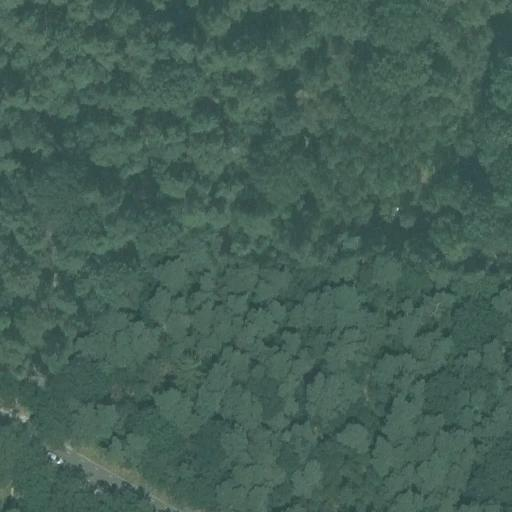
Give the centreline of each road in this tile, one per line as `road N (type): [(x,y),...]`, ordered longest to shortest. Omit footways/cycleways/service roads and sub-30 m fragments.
road 1 (track): [(0,176),(69,210),(11,511)]
road 2 (tertiary): [(0,416),(170,511)]
